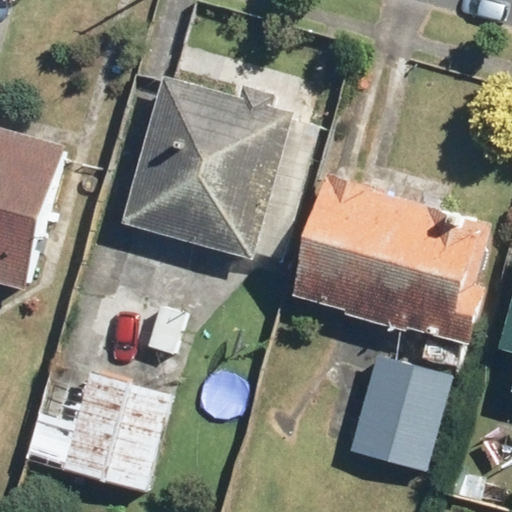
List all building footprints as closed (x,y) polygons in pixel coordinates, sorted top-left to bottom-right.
[(248,97),(174,75),(130,225),(261,263),(306,112),(282,106),(285,95),(252,85),(248,97)] [(74,147),(0,126),(0,280),(33,290),(74,147)] [(504,222),(336,175),(303,294),(478,343),(494,287),(486,285),(504,222)] [(173,265),(128,253),(117,293),(162,305),(173,265)] [(465,376),(384,353),(357,449),(438,471),(465,376)] [(182,393),(101,370),(72,467),(154,491),(182,393)]
